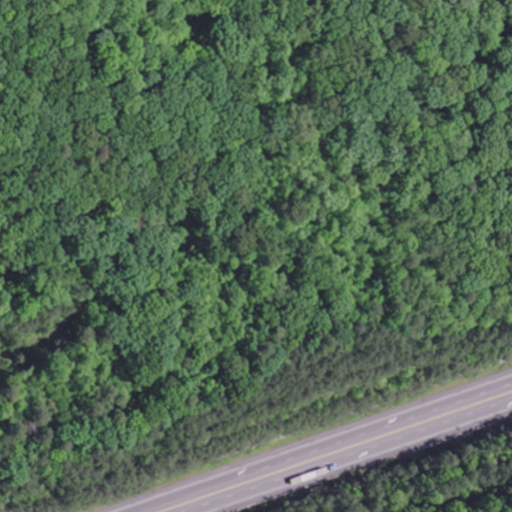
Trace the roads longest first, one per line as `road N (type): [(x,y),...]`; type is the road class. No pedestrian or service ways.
road 1 (track): [(0,364),(124,292),(96,0)]
road 2 (trunk): [(163,511),(511,390)]
